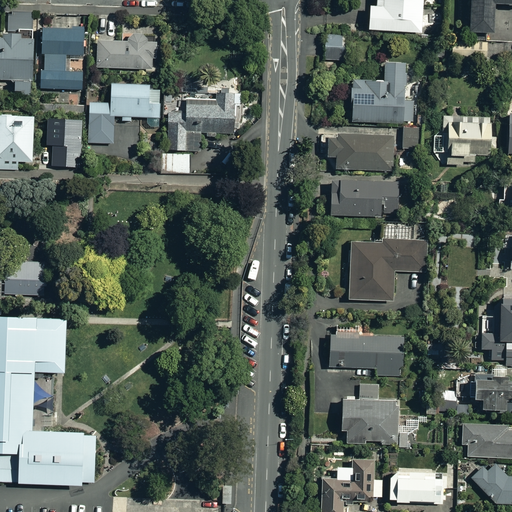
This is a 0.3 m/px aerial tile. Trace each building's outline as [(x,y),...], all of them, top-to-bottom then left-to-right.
[(422,0),(375,0),(375,7),(368,7),(367,30),(420,34),(422,0)] [(511,0),(467,0),(468,31),(491,31),(491,2),(511,1),(511,0)] [(31,14),(8,15),(9,30),(32,30),(31,14)] [(82,56),(81,30),(41,30),(41,55),(44,55),(44,72),(40,72),(40,90),(82,89),(82,73),(70,73),(70,56),(82,56)] [(31,37),(0,36),(0,80),(14,80),(14,94),(31,94),(31,37)] [(153,69),(154,42),(97,41),(97,68),(153,69)] [(486,43),(451,43),(451,58),(486,58),(486,43)] [(343,48),(324,48),(324,61),(343,61),(343,48)] [(496,59),(483,59),(483,69),(496,68),(496,59)] [(404,65),(383,65),(383,82),(350,82),(350,123),(412,123),(412,100),(404,100),(404,65)] [(113,118),(120,118),(120,123),(130,123),(130,118),(159,118),(159,91),(147,91),(147,86),(110,86),(110,105),(89,105),(89,144),(113,144),(113,118)] [(233,95),(185,95),(185,114),(167,114),(167,151),(200,151),(200,137),(233,137),(233,95)] [(32,117),(0,116),(0,161),(32,162),(32,117)] [(490,118),(442,116),(441,129),(446,129),(446,137),(432,136),(431,153),(447,154),(446,165),(462,166),(462,163),(474,163),(474,155),(495,156),(496,138),(489,137),(490,118)] [(418,127),(402,128),(403,150),(419,150),(418,127)] [(392,137),(336,136),(336,142),(326,142),(326,158),(335,158),(334,170),(392,171),(392,137)] [(77,147),(62,147),(62,164),(77,164),(77,147)] [(189,173),(189,154),(160,155),(160,173),(189,173)] [(397,183),(330,182),(329,216),(380,217),(380,214),(396,214),(397,183)] [(453,200),(437,201),(438,221),(454,220),(453,200)] [(380,241),(380,244),(349,244),(347,300),(392,302),(393,272),(425,273),(426,242),(380,241)] [(0,298),(2,299),(2,295),(44,296),(45,263),(0,262),(0,298)] [(511,299),(497,300),(498,334),(479,335),(480,350),(490,350),(490,361),(504,361),(505,367),(511,366),(511,299)] [(0,511),(0,480),(52,481),(90,483),(91,435),(43,433),(32,432),(32,420),(33,398),(34,376),(43,376),(43,373),(43,371),(60,371),(62,320),(0,317),(0,511)] [(401,337),(328,338),(329,369),(376,368),(376,376),(401,376),(401,337)] [(511,411),(511,378),(502,379),(502,376),(471,377),(472,402),(481,402),(481,412),(511,411)] [(378,384),(359,384),(359,401),(340,400),(340,431),(345,432),(345,443),(417,445),(418,420),(396,420),(396,401),(378,401),(378,384)] [(507,426),(461,424),(460,445),(467,446),(466,457),(511,459),(511,430),(507,430),(507,426)] [(341,511),(342,503),(367,503),(367,500),(381,500),(382,480),(372,480),(372,460),(350,459),(350,480),(320,480),(319,511),(341,511)] [(502,471),(495,462),(485,471),(480,467),(469,477),(494,504),(511,504),(511,476),(502,476),(502,471)] [(407,502),(435,503),(435,505),(442,505),(442,490),(439,490),(439,480),(433,480),(433,473),(394,472),(388,478),(387,504),(407,504),(407,502)] [(229,485),(222,485),(221,505),(223,505),(228,505),(229,485)]
